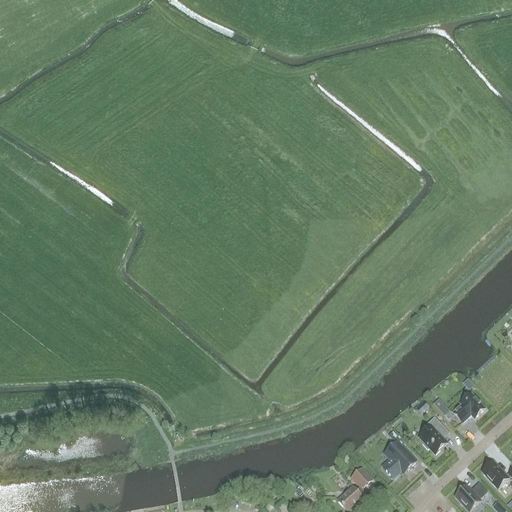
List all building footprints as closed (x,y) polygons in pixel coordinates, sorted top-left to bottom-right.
[(462,406),(453,414),(463,425),(471,417),(475,420),(485,411),(480,405),(481,404),(475,398),(474,399),(471,396),(461,405),(462,406)] [(424,402),(415,410),(417,412),(423,406),(427,410),(429,408),(424,402)] [(444,406),(439,411),(444,417),(449,412),(444,406)] [(429,450),(436,456),(447,445),(443,441),(450,435),(435,419),(428,425),(431,429),(420,440),(424,443),(422,445),(428,451),(429,450)] [(393,434),(388,438),(392,443),(395,441),(397,444),(401,447),(404,444),(398,437),(397,438),(393,434)] [(383,469),(393,480),(401,473),(404,476),(416,464),(401,447),(397,444),(385,455),(391,462),(383,469)] [(494,463),(482,473),(498,491),(511,479),(511,478),(511,472),(507,477),(494,463)] [(362,470),(357,475),(352,480),(358,486),(354,490),(353,489),(338,503),(346,511),(351,511),(358,506),(359,507),(365,502),(358,494),(362,491),(362,492),(367,487),(373,482),(362,470)] [(471,493),(466,488),(455,498),(468,511),(472,511),(481,504),(480,502),(488,494),(479,485),(471,493)]
